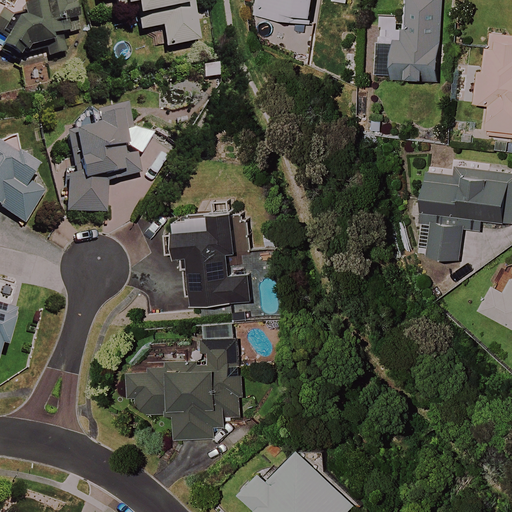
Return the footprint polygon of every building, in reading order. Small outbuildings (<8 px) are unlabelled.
[(37,0),(40,6),(20,12),(0,43),(0,47),(16,61),(44,52),(46,58),(64,52),(59,37),(68,34),(64,23),(78,19),(71,0),(37,0)] [(197,42),(187,0),(92,0),(93,3),(109,0),(112,0),(115,11),(133,8),(138,33),(149,30),(152,40),(161,38),(164,49),(197,42)] [(350,0),(257,0),(255,16),(312,23),(315,0),(334,0),(334,2),(350,4),(350,0)] [(442,0),(400,0),(399,37),(382,36),(381,56),(390,57),(389,78),(440,80),(442,0)] [(396,26),(397,23),(396,19),(395,15),(392,13),(389,11),(385,10),(381,10),(378,12),(375,15),(373,18),(372,22),(373,25),(374,29),(377,32),(380,34),(384,34),(388,34),(391,32),(394,30),(396,26)] [(511,36),(492,34),(488,69),(484,69),(480,102),(494,104),(491,134),(511,136),(511,36)] [(218,62),(197,66),(200,84),(221,80),(218,62)] [(73,175),(62,175),(62,216),(106,216),(106,181),(137,175),(134,158),(124,160),(119,135),(129,133),(124,108),(95,114),(98,129),(65,136),(73,175)] [(33,169),(0,151),(0,213),(23,226),(39,195),(24,187),(33,169)] [(511,173),(456,168),(455,175),(424,172),(420,222),(432,223),(429,255),(460,258),(463,228),(481,230),(482,220),(511,222),(511,173)] [(236,213),(212,214),(213,229),(177,231),(179,255),(185,255),(189,307),(254,302),(252,274),(233,276),(231,252),(239,251),(236,213)] [(511,280),(505,293),(493,287),(481,309),(511,326),(511,280)] [(0,347),(3,349),(14,311),(0,307),(0,347)] [(200,338),(200,359),(117,361),(118,390),(131,390),(131,416),(172,415),(173,440),(216,439),(215,428),(225,428),(225,417),(242,417),(240,337),(232,337),(232,321),(204,321),(205,338),(200,338)] [(325,450),(302,450),(236,490),(256,509),(253,511),(348,511),(357,503),(323,470),(325,450)]
